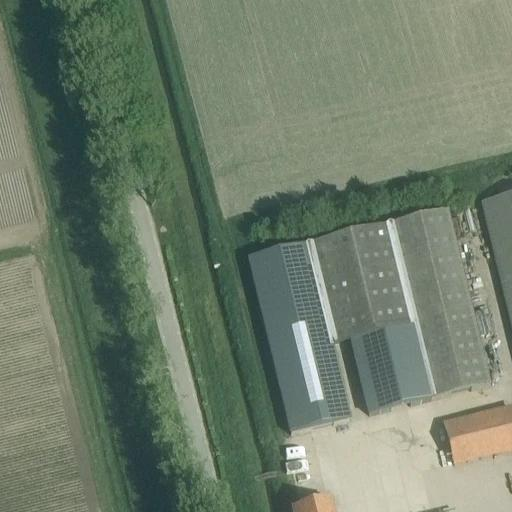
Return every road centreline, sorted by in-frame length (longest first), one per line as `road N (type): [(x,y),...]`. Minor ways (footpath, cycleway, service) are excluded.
road 1 (unclassified): [(213,511),(85,0)]
road 2 (unknown): [(367,511),(364,465),(396,457),(482,467),(511,485)]
